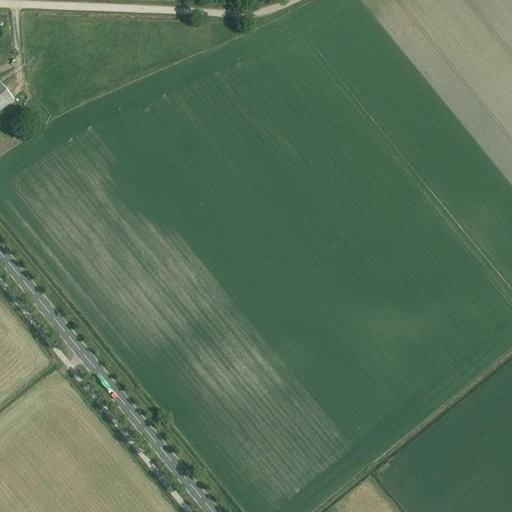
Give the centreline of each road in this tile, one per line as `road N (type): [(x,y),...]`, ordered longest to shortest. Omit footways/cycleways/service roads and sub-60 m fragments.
road 1 (secondary): [(212,511),(0,253)]
road 2 (track): [(0,4),(238,13),(294,0)]
